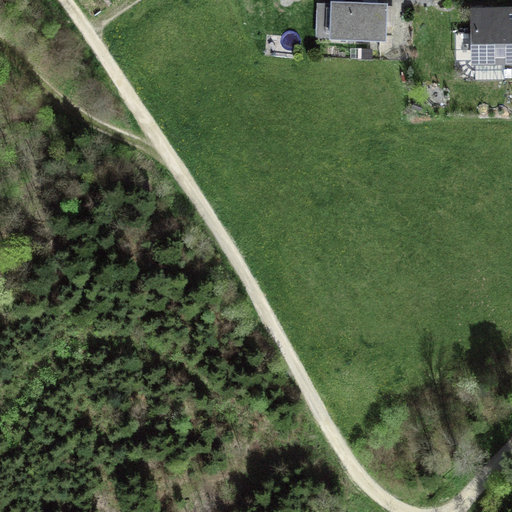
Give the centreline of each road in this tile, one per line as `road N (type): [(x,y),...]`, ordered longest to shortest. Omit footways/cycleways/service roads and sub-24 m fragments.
road 1 (track): [(406,511),(353,469),(261,302),(64,0)]
road 2 (track): [(161,142),(96,121),(0,38)]
